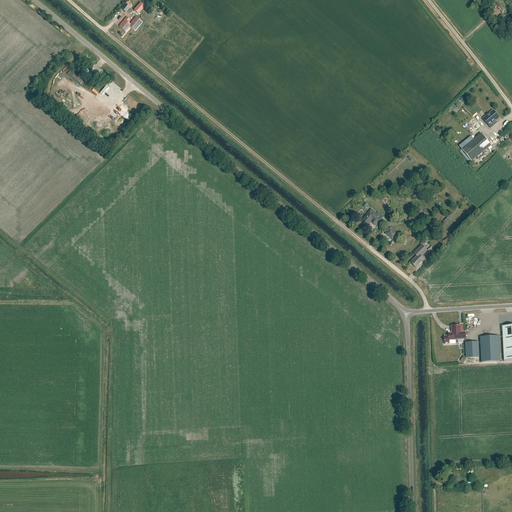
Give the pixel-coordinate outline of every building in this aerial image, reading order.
[(509,9),(501,0),(497,0),(492,4),(495,8),(497,7),(502,13),(504,11),(505,13),(509,9)] [(125,13),(130,8),(125,4),(120,9),(125,13)] [(135,31),(142,23),(136,17),(130,24),(127,22),(130,20),(127,17),(119,27),(125,32),(130,26),(135,31)] [(83,82),(73,74),(70,71),(68,74),(80,84),(83,82)] [(105,85),(99,94),(102,96),(108,87),(105,85)] [(490,128),(497,123),(496,121),(499,118),(493,111),(483,119),(490,128)] [(472,134),(480,126),(476,122),(468,130),(472,134)] [(471,162),(491,146),(481,134),(462,150),(471,162)] [(362,219),(361,220),(368,225),(371,222),(377,227),(382,221),(376,216),(377,214),(371,209),(368,214),(365,217),(365,218),(364,220),(362,219)] [(416,226),(418,223),(415,221),(417,218),(412,214),(407,220),(412,224),(413,223),(416,226)] [(392,240),(397,233),(390,228),(385,234),(392,240)] [(427,251),(422,246),(414,254),(417,257),(410,263),(416,269),(424,260),(421,257),(427,251)] [(431,258),(436,253),(433,250),(428,255),(431,258)] [(460,333),(460,325),(452,326),(452,333),(448,334),(449,336),(444,337),(444,343),(449,342),(449,341),(455,340),(456,344),(458,344),(458,339),(465,339),(465,333),(460,333)] [(504,361),(511,360),(511,325),(502,326),(504,361)] [(482,362),(500,361),(499,337),(480,337),(482,362)] [(467,358),(479,358),(478,343),(466,343),(467,358)]
